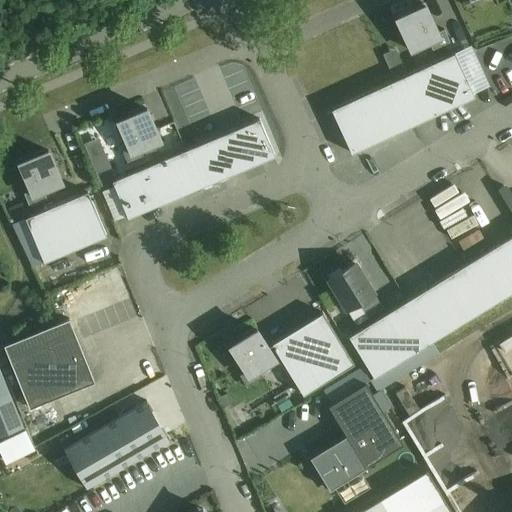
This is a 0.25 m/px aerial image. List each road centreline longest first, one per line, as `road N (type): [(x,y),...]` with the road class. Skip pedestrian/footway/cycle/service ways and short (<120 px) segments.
road 1 (unclassified): [(162,321),(141,264),(160,233),(315,156)]
road 2 (unclassified): [(53,122),(257,39)]
road 3 (unknown): [(511,318),(470,347),(456,387),(511,492)]
road 4 (unclassified): [(162,321),(343,213)]
road 5 (unclassified): [(241,511),(162,321)]
road 6 (tertiary): [(0,80),(189,0)]
road 7 (unclassified): [(343,213),(511,110)]
road 8 (unclassified): [(375,0),(261,47)]
road 9 (unclassified): [(261,47),(315,156)]
